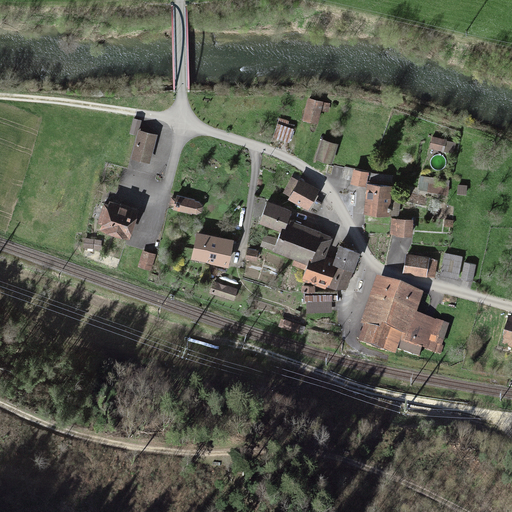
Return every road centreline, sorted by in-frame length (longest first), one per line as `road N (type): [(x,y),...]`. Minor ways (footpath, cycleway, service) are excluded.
road 1 (track): [(0,402),(52,425),(163,449),(341,454),(457,511)]
road 2 (residential): [(178,94),(177,122),(305,167),(369,263),(511,306)]
road 3 (track): [(511,417),(404,399),(200,338)]
road 4 (track): [(0,97),(177,122)]
